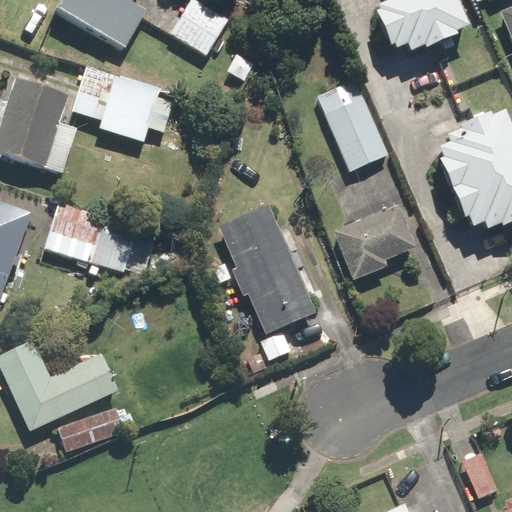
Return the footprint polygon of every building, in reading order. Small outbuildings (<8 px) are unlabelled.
[(64,0),(57,14),(124,50),(145,10),(134,4),(135,0),(64,0)] [(193,0),(183,0),(165,30),(206,55),(227,21),(193,0)] [(467,29),(454,0),(396,0),(373,10),(392,56),(408,49),(412,57),(457,38),(455,34),(467,29)] [(511,14),(499,20),(511,49),(511,14)] [(88,70),(72,114),(169,149),(185,105),(88,70)] [(0,162),(39,176),(67,97),(15,79),(0,121),(0,162)] [(358,80),(316,95),(346,176),(389,160),(358,80)] [(511,222),(511,159),(488,104),(425,131),(472,240),(511,222)] [(0,203),(0,302),(34,216),(0,203)] [(60,205),(44,252),(116,277),(132,230),(60,205)] [(275,210),(217,234),(265,349),(323,325),(275,210)] [(335,233),(348,273),(422,250),(410,210),(335,233)] [(95,362),(50,383),(31,341),(0,354),(0,374),(29,438),(113,401),(95,362)] [(115,415),(61,435),(70,458),(124,439),(115,415)] [(480,451),(460,460),(478,501),(498,492),(480,451)] [(511,511),(511,485),(498,490),(505,511),(511,511)]
